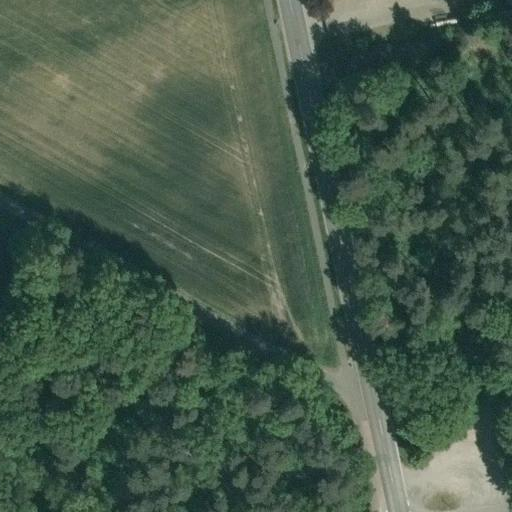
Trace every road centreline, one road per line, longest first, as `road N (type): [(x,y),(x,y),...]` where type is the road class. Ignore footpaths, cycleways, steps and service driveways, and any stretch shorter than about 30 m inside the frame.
road 1 (tertiary): [(285,0),(394,511)]
road 2 (track): [(388,485),(455,470),(482,482),(494,511)]
